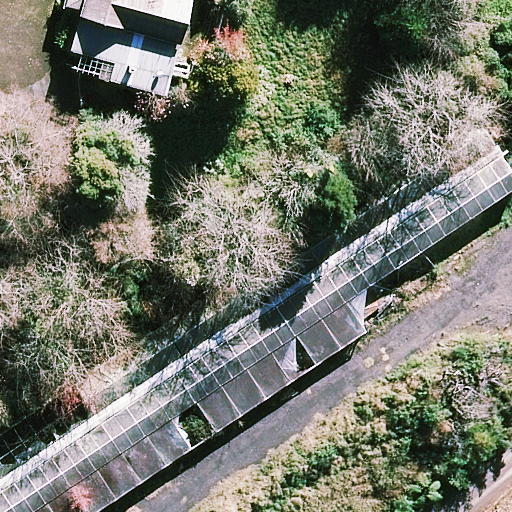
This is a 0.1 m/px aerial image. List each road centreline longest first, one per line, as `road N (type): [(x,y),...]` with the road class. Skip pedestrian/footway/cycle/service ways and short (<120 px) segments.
road 1 (track): [(511,254),(175,511)]
road 2 (track): [(511,421),(415,511)]
